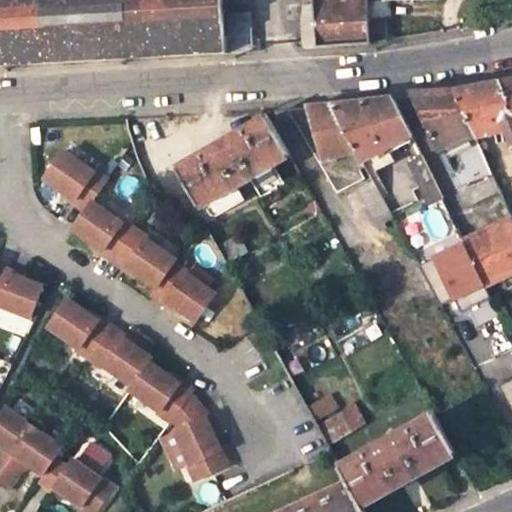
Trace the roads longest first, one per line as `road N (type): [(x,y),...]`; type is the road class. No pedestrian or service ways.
road 1 (unclassified): [(5,98),(280,87),(511,48)]
road 2 (residential): [(9,193),(23,225),(244,391),(268,438)]
